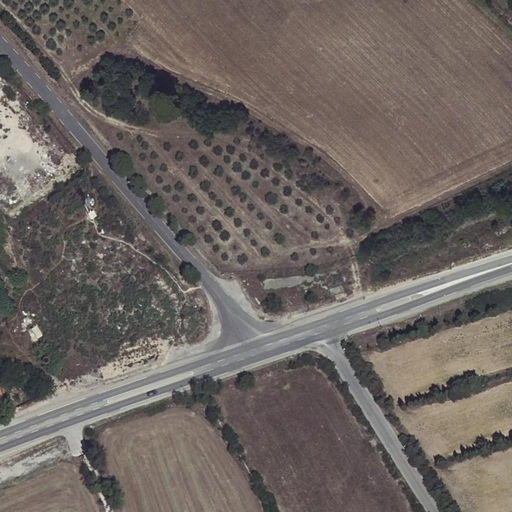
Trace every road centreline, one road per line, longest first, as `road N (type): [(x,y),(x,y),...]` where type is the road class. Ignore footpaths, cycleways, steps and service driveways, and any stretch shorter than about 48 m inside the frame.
road 1 (tertiary): [(0,39),(221,299)]
road 2 (secondary): [(0,449),(256,360)]
road 3 (secondary): [(240,350),(0,434)]
road 4 (unclassified): [(434,511),(323,335)]
road 5 (secondary): [(511,262),(316,323)]
road 6 (secondary): [(323,335),(511,265)]
